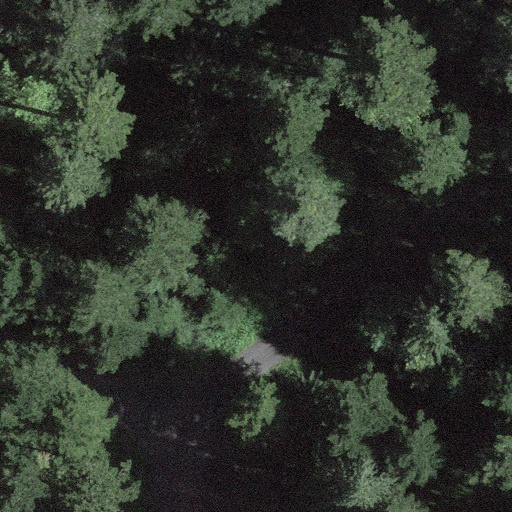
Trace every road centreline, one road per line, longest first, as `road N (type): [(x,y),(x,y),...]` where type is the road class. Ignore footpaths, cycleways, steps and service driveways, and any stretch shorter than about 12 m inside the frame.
road 1 (track): [(187,409),(511,167)]
road 2 (track): [(0,339),(187,409)]
